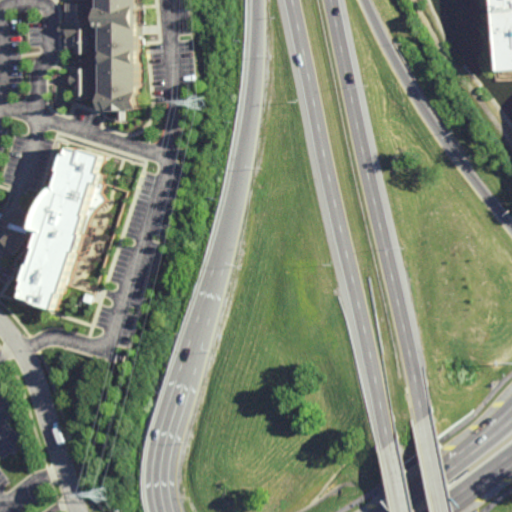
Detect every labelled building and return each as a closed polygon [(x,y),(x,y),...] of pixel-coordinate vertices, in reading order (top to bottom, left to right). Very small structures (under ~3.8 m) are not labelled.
[(144,0),(146,109),(106,110),(105,0),(144,0)] [(511,0),(511,69),(506,70),(498,0),(511,0)] [(67,4),(105,3),(106,49),(67,50),(67,34),(63,34),(63,22),(67,22),(67,4)] [(96,69),(96,99),(76,99),(75,87),(73,88),(73,69),(96,69)] [(62,310),(38,303),(38,299),(27,296),(38,264),(16,255),(3,241),(7,237),(10,232),(11,227),(12,220),(31,220),(39,226),(41,215),(46,203),(51,194),(59,186),(63,187),(75,147),(110,155),(104,172),(109,173),(103,192),(109,201),(103,206),(96,212),(91,217),(62,310)]
